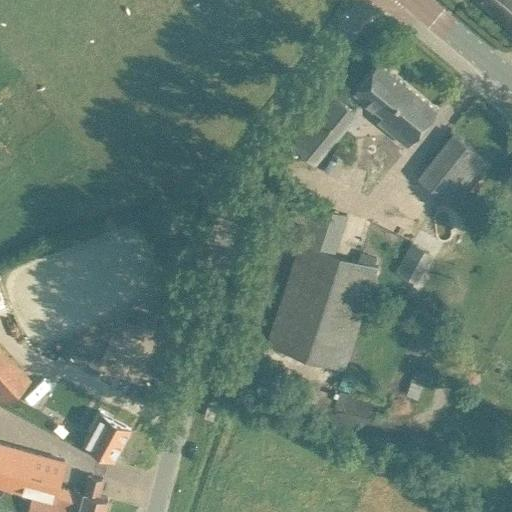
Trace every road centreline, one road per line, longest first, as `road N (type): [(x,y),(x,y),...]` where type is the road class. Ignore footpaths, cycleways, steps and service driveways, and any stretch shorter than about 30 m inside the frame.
road 1 (unclassified): [(144,511),(238,176),(280,105),(373,0)]
road 2 (tertiary): [(414,0),(511,80)]
